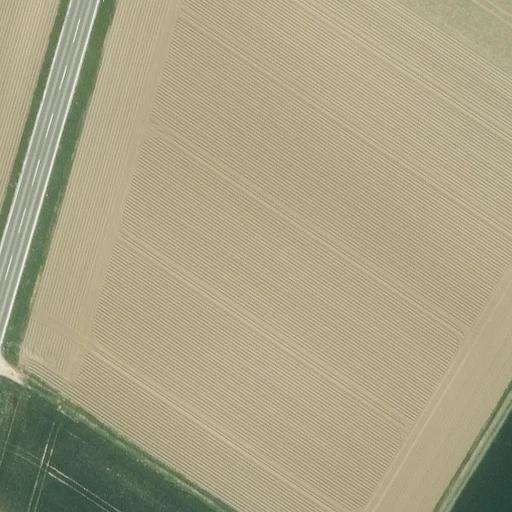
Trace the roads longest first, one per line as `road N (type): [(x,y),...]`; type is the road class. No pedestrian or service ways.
road 1 (secondary): [(0,301),(85,0)]
road 2 (track): [(226,511),(0,369)]
road 3 (track): [(511,394),(442,511)]
